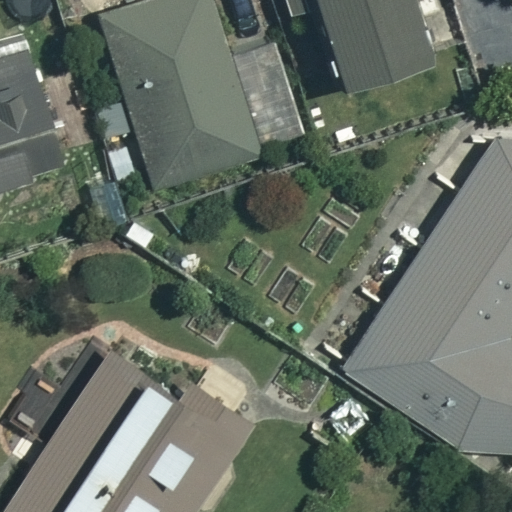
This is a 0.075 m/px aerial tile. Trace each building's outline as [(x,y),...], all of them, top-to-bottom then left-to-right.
[(262,136),(217,0),(144,0),(101,15),(153,172),(262,136)] [(429,57),(411,0),(317,0),(343,83),(429,57)] [(68,165),(29,54),(0,64),(0,207),(12,203),(6,187),(68,165)] [(511,125),(492,124),(341,357),(454,440),(511,443),(511,125)] [(181,397),(111,350),(1,511),(199,511),(255,429),(189,385),(181,397)]
